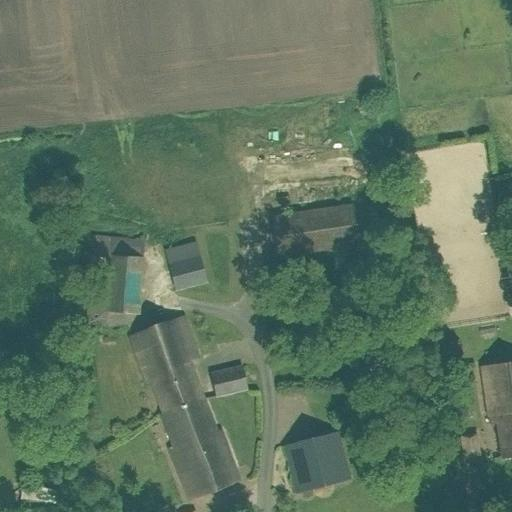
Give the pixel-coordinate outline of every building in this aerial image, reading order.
[(277,258),(345,248),(356,246),(350,205),(271,217),(277,258)] [(172,229),(198,225),(197,216),(171,221),(172,229)] [(137,315),(143,241),(92,237),(86,324),(129,328),(130,314),(137,315)] [(195,244),(164,252),(174,290),(205,282),(195,244)] [(202,400),(204,400),(190,362),(198,359),(182,317),(130,337),(147,384),(151,383),(162,414),(160,415),(202,400)] [(511,456),(511,363),(480,368),(488,422),(496,421),(501,458),(511,456)] [(215,397),(247,390),(241,367),(210,374),(215,397)] [(202,400),(160,415),(172,447),(168,448),(189,501),(238,481),(220,431),(216,433),(204,400),(202,400)] [(333,484),(349,480),(337,433),(283,447),(295,494),(311,490),(333,484)] [(28,484),(27,499),(52,500),(53,485),(28,484)]
